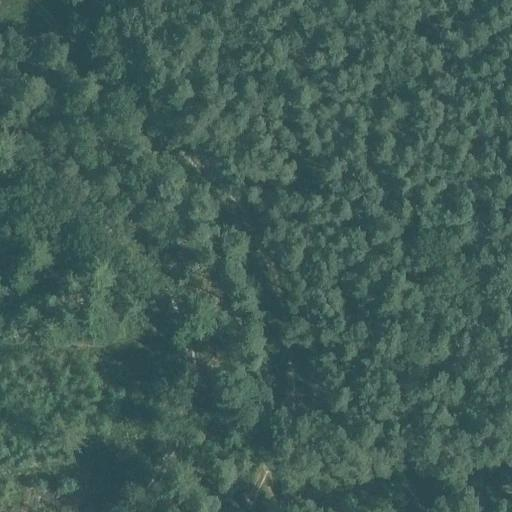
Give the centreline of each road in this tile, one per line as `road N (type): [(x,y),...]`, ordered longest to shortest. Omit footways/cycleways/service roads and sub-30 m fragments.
road 1 (track): [(46,0),(247,218),(306,388),(256,511)]
road 2 (track): [(116,511),(169,388),(167,319),(138,272),(0,122)]
road 3 (track): [(149,434),(267,484),(511,484)]
